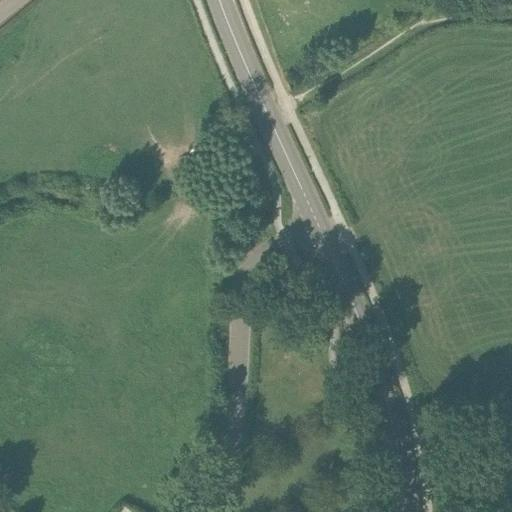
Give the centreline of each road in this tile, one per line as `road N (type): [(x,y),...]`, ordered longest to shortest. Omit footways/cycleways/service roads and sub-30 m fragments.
road 1 (residential): [(209,511),(233,416),(244,280),(269,246),(318,225)]
road 2 (tertiary): [(405,511),(373,359),(318,225)]
road 3 (tertiary): [(318,225),(218,0)]
road 4 (track): [(287,104),(422,24),(490,15)]
